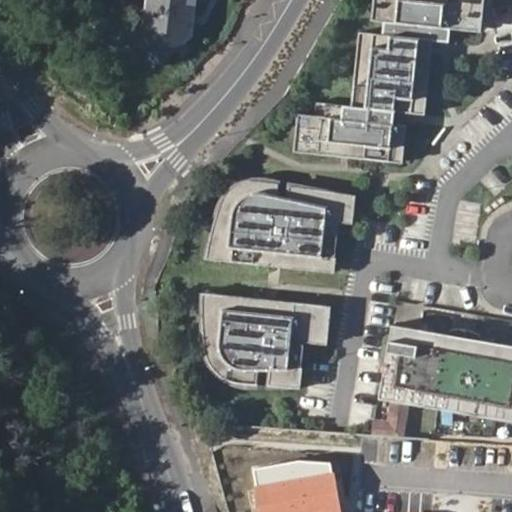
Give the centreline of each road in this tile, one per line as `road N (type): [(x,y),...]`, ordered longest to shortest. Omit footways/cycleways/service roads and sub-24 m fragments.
road 1 (secondary): [(95,289),(186,511)]
road 2 (residential): [(340,418),(371,262),(440,276)]
road 3 (tertiary): [(141,169),(210,113),(291,0)]
road 4 (residential): [(511,143),(446,201),(440,276)]
road 5 (secondary): [(95,289),(119,277),(145,245),(151,219),(141,169)]
road 6 (unknown): [(511,489),(370,482)]
